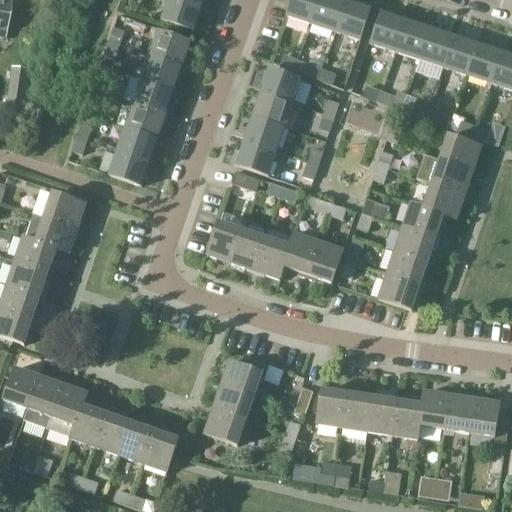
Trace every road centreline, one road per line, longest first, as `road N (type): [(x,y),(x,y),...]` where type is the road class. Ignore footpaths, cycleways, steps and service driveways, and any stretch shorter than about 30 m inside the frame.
road 1 (residential): [(173,219),(160,280),(166,287),(339,338),(511,365)]
road 2 (residential): [(250,0),(173,219)]
road 3 (residential): [(173,219),(0,161)]
